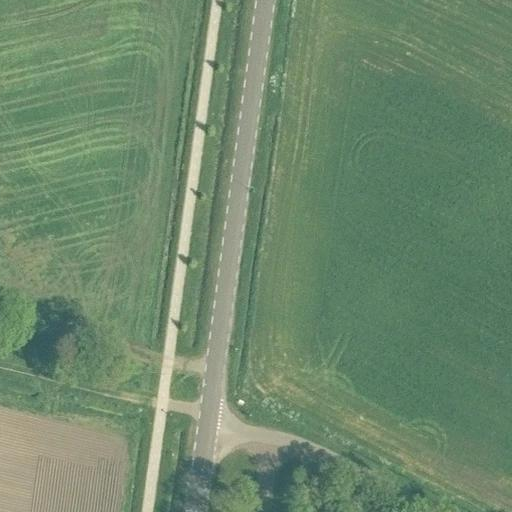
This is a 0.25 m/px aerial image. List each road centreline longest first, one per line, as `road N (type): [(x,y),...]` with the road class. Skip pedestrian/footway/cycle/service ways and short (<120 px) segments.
road 1 (tertiary): [(207,417),(265,0)]
road 2 (unclassified): [(427,511),(326,457),(272,439)]
road 3 (track): [(0,371),(159,404)]
